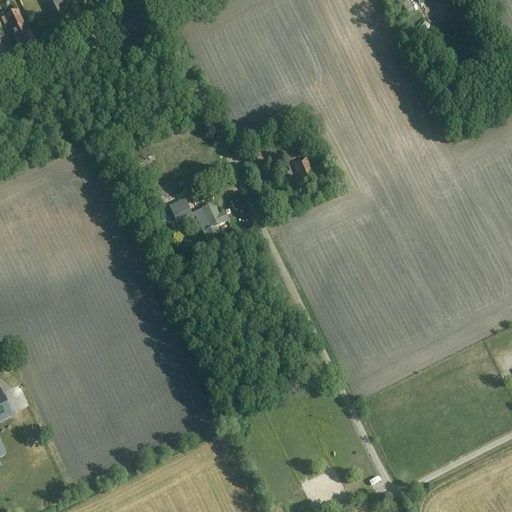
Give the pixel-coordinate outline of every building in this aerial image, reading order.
[(63,8),(59,0),(52,0),(44,4),(49,14),(51,13),(57,29),(67,24),(63,15),(65,15),(62,8),(63,8)] [(26,32),(24,27),(20,18),(9,23),(20,47),(25,44),(27,49),(32,47),(33,41),(28,30),(26,32)] [(249,153),(251,158),(255,165),(273,157),(267,144),(249,153)] [(129,160),(132,167),(152,157),(148,150),(129,160)] [(298,192),(303,190),(317,185),(313,173),(312,174),(306,160),(293,165),(297,174),(298,174),(300,179),(294,181),(298,192)] [(192,216),(187,205),(171,212),(176,223),(192,216)] [(220,239),(215,228),(228,222),(225,214),(218,217),(213,206),(202,210),(211,231),(205,233),(210,243),(220,239)] [(0,453),(2,452),(0,448),(0,421),(11,416),(0,395),(0,394),(0,453)]
